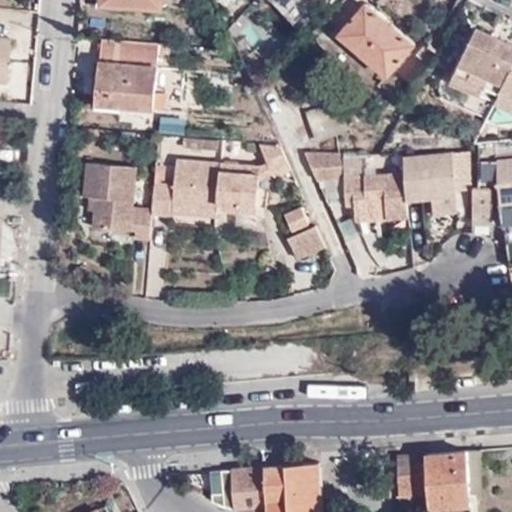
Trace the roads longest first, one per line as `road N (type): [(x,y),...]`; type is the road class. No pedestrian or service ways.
road 1 (residential): [(32,290),(132,310),(270,314),(465,271)]
road 2 (primary): [(511,407),(136,436)]
road 3 (unknown): [(26,406),(316,360)]
road 4 (residential): [(32,290),(61,0)]
road 5 (residential): [(28,444),(32,290)]
